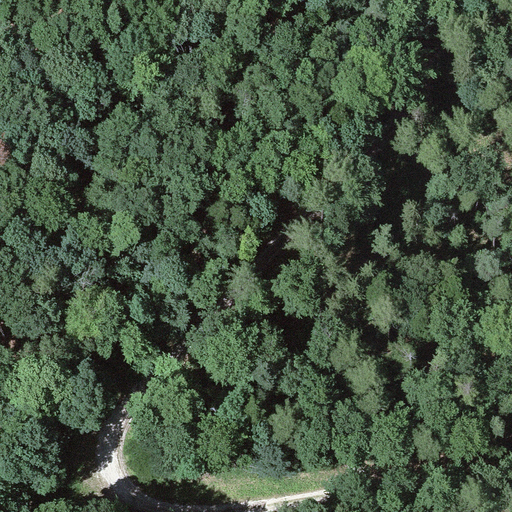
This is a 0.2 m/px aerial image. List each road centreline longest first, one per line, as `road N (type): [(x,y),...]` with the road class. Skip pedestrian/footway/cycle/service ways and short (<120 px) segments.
road 1 (track): [(187,511),(141,503),(110,484),(107,454),(119,418),(366,149),(481,0)]
road 2 (track): [(511,479),(342,486),(190,511)]
